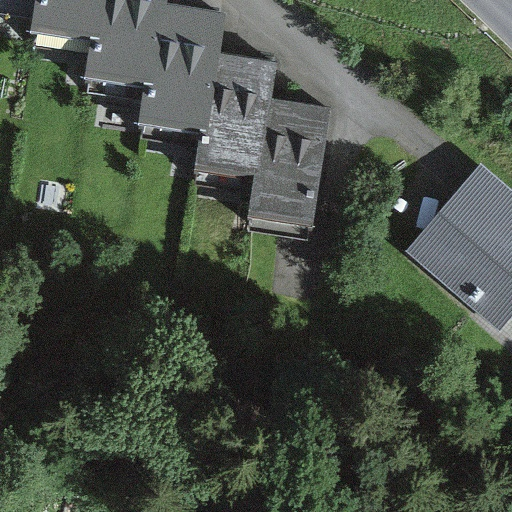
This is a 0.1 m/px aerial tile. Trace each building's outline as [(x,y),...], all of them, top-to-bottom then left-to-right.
[(42,0),(38,30),(98,39),(104,0),(42,0)] [(164,0),(104,0),(98,39),(93,74),(152,83),(163,12),(164,0)] [(221,20),(163,12),(152,83),(147,119),(206,128),(216,56),(221,20)] [(274,65),(216,56),(206,128),(199,170),(257,179),(269,96),(274,65)] [(325,105),(269,96),(257,179),(253,207),(309,215),(325,105)] [(511,298),(511,198),(481,170),(414,242),(495,317),(511,298)]
